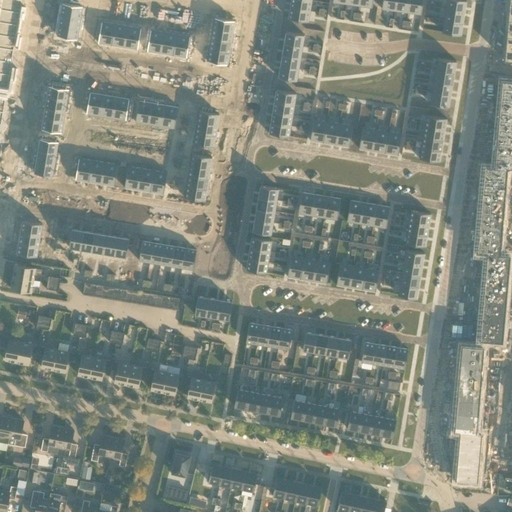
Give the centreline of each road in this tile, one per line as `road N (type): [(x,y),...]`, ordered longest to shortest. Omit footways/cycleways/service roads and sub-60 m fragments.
road 1 (residential): [(412,473),(164,425)]
road 2 (residential): [(248,285),(251,312),(434,343)]
road 3 (residential): [(236,74),(30,41)]
road 4 (residential): [(26,71),(230,105)]
road 5 (residential): [(4,206),(207,241)]
road 6 (residential): [(212,211),(9,177)]
road 7 (residential): [(253,175),(455,207)]
road 8 (residential): [(461,173),(259,141)]
road 9 (residential): [(439,310),(258,279),(248,285)]
road 10 (residential): [(461,173),(488,0)]
road 11 (residential): [(164,425),(0,387)]
road 12 (residential): [(412,473),(434,343)]
